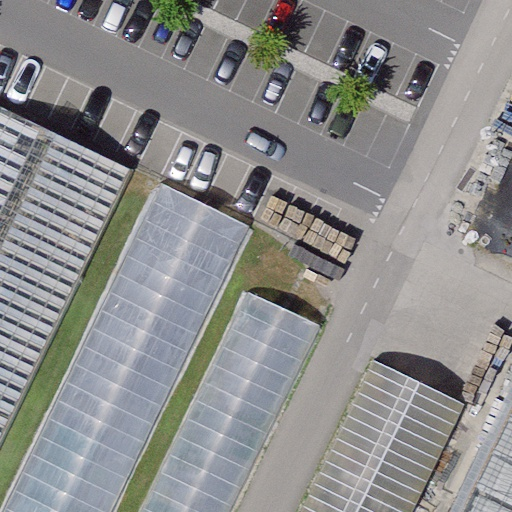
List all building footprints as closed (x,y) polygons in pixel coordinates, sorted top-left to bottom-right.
[(0,444),(125,184),(0,124),(0,444)] [(114,511),(242,241),(146,196),(0,506),(0,511),(114,511)] [(136,511),(232,511),(313,344),(235,307),(136,511)] [(411,511),(455,420),(368,378),(302,511),(411,511)] [(511,511),(511,400),(458,511),(511,511)]
